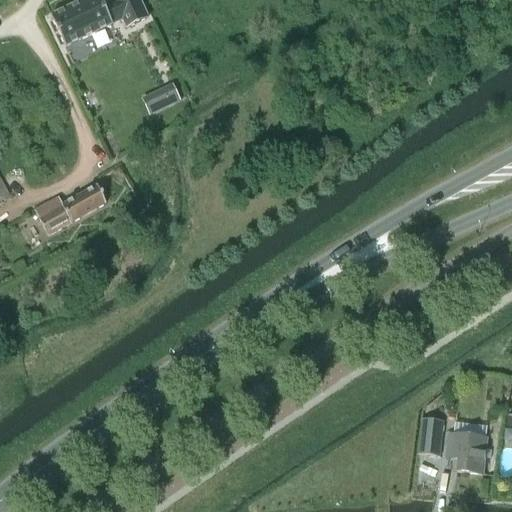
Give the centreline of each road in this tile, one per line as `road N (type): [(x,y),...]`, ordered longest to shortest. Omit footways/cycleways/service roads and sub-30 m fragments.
road 1 (secondary): [(511,157),(429,199),(225,336)]
road 2 (secondary): [(225,336),(511,203)]
road 3 (secondary): [(0,503),(225,336)]
